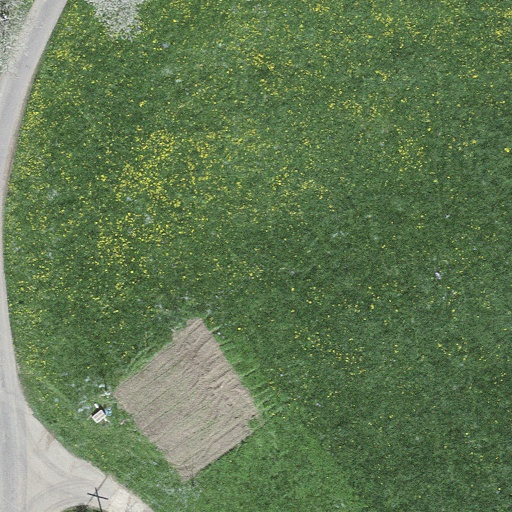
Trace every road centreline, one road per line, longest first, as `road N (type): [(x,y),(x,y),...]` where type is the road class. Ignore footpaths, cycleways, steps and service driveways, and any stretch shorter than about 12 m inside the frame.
road 1 (unclassified): [(0,370),(8,511)]
road 2 (unclassified): [(51,0),(0,128)]
road 3 (track): [(7,457),(119,511)]
